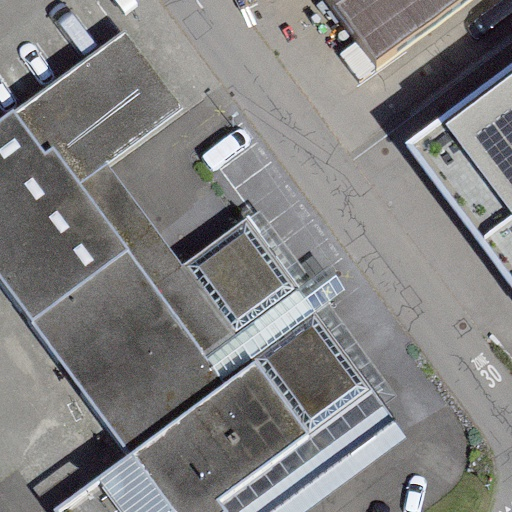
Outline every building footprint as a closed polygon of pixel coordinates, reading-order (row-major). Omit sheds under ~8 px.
[(333,0),(380,62),(462,0),(333,0)] [(158,290),(187,269),(109,163),(183,108),(126,31),(14,113),(46,156),(55,149),(158,290)] [(511,63),(407,142),(511,282),(511,63)] [(55,511),(232,511),(223,500),(368,393),(243,224),(187,269),(158,290),(55,149),(46,156),(14,113),(0,122),(0,270),(134,454),(55,511)] [(261,211),(243,224),(368,393),(223,500),(232,511),(305,511),(407,438),(383,406),(397,395),(261,211)]
